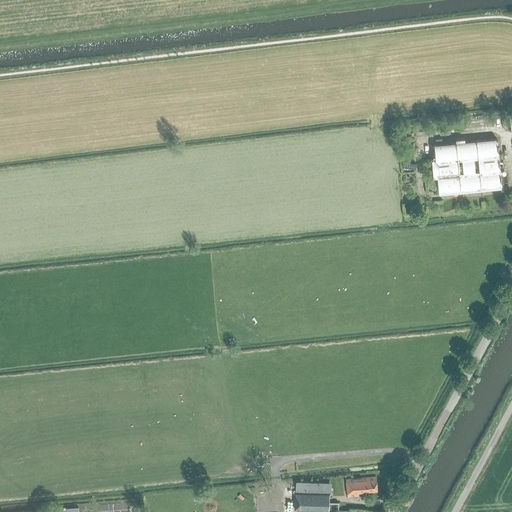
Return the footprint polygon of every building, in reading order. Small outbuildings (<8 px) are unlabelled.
[(464,142),(464,139),(455,140),(456,143),(435,145),(437,161),(433,161),(434,176),(438,176),(440,191),(501,185),(496,139),(464,142)] [(376,491),(375,477),(346,480),(348,497),(357,496),(357,493),(376,491)] [(296,483),(296,491),(324,492),(324,483),(296,483)] [(295,494),(294,510),(328,511),(328,510),(328,502),(328,495),(295,494)] [(109,511),(114,511),(114,507),(118,507),(117,499),(102,499),(101,511),(109,511)] [(341,508),(340,501),(332,501),(332,509),(341,508)]
